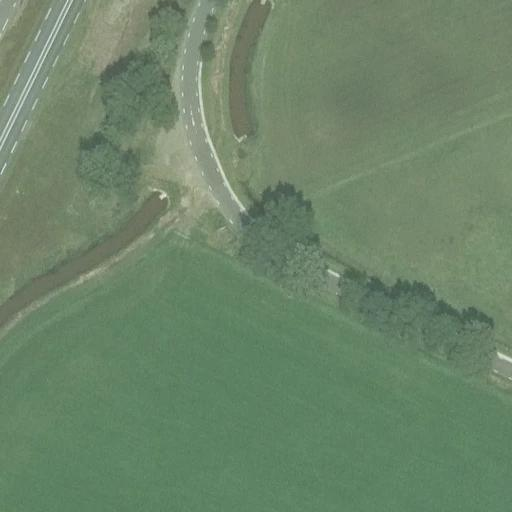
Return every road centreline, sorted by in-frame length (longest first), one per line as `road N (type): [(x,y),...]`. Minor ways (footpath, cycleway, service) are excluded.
road 1 (tertiary): [(511,372),(318,278),(254,238),(231,212),(190,127),(188,63),(207,0)]
road 2 (primary): [(0,149),(71,0)]
